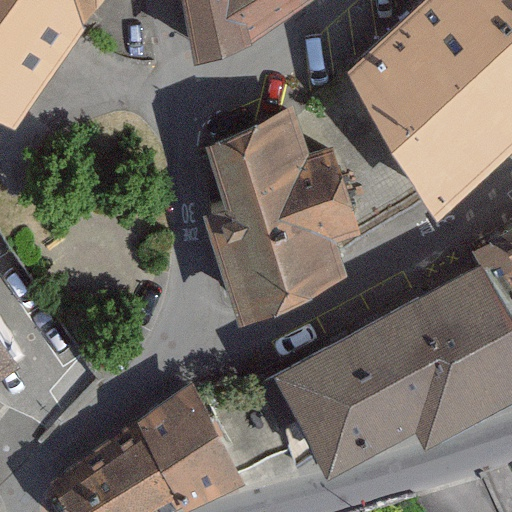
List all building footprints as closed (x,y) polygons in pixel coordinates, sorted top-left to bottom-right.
[(0,0),(0,111),(73,0),(0,0)] [(190,0),(199,39),(265,9),(278,0),(190,0)] [(511,118),(511,0),(425,0),(356,63),(435,189),(511,118)] [(216,201),(246,287),(345,253),(336,227),(359,219),(331,140),(307,148),(289,96),(212,122),(237,194),(216,201)] [(511,201),(459,229),(511,320),(511,201)] [(511,366),(511,320),(459,229),(242,349),(302,456),(391,404),(404,424),(511,366)] [(184,372),(53,474),(79,511),(148,511),(241,468),(184,372)]
